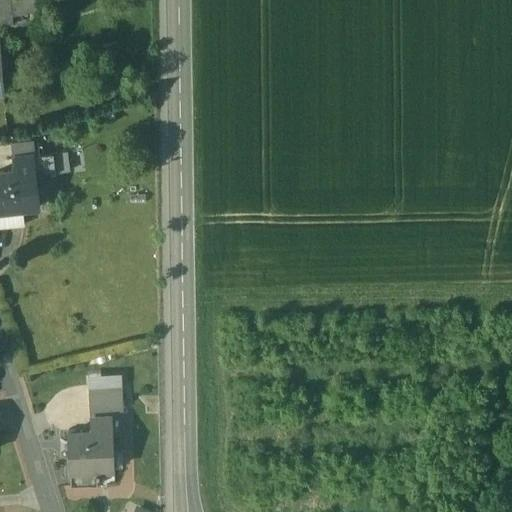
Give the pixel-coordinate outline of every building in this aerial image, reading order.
[(35,0),(0,0),(0,39),(1,40),(0,32),(0,26),(36,23),(35,12),(36,12),(35,0)] [(34,141),(11,143),(12,158),(36,155),(34,141)] [(68,152),(36,155),(38,172),(52,171),(53,175),(71,173),(68,152)] [(36,155),(12,158),(14,172),(0,173),(0,207),(22,205),(23,211),(24,210),(41,208),(38,172),(36,155)] [(22,205),(0,207),(0,228),(26,226),(24,210),(23,211),(22,205)] [(123,385),(90,387),(91,417),(113,417),(113,411),(124,411),(123,385)] [(113,417),(91,417),(92,431),(68,432),(69,470),(98,469),(115,468),(113,417)] [(98,469),(69,470),(70,485),(99,484),(98,469)]
